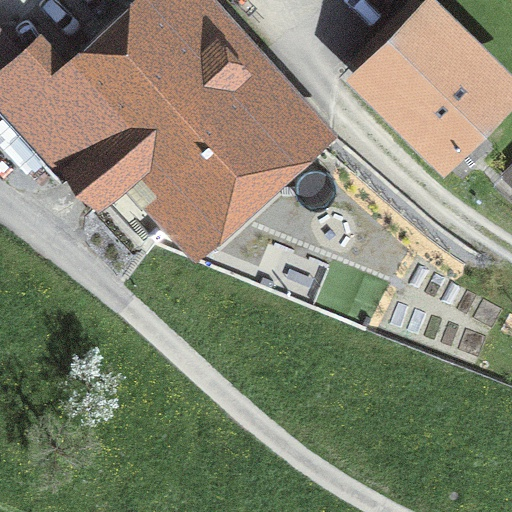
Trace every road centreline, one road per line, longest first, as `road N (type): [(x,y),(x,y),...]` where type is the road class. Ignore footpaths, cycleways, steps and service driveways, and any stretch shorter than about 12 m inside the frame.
road 1 (track): [(389,511),(283,446),(0,197)]
road 2 (track): [(511,248),(430,190),(347,113)]
